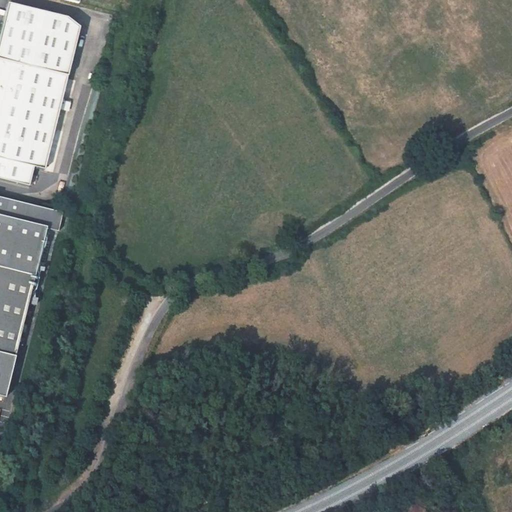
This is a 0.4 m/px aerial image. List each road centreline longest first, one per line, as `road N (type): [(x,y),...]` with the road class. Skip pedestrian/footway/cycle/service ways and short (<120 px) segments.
road 1 (unclassified): [(49,511),(83,477),(151,322),(170,301),(265,262),(511,113)]
road 2 (unknown): [(29,0),(90,10),(96,21),(52,175),(34,189),(13,183)]
